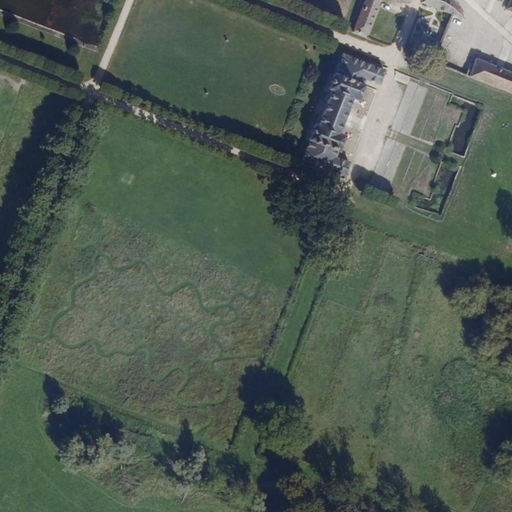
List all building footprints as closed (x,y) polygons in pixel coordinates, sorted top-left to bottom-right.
[(411,0),(412,0),(366,0),(354,33),(365,38),(379,0),(411,0)] [(463,16),(452,0),(421,0),(420,3),(462,19),(463,16)] [(435,51),(447,17),(421,8),(409,42),(435,51)] [(379,85),(384,71),(341,54),(334,74),(332,74),(326,90),(327,90),(314,125),(313,124),(306,141),(308,142),(300,161),(344,178),(350,163),(336,158),(344,136),(339,133),(352,100),(358,103),(366,81),(379,85)] [(486,85),(511,94),(511,72),(493,66),(486,85)]
